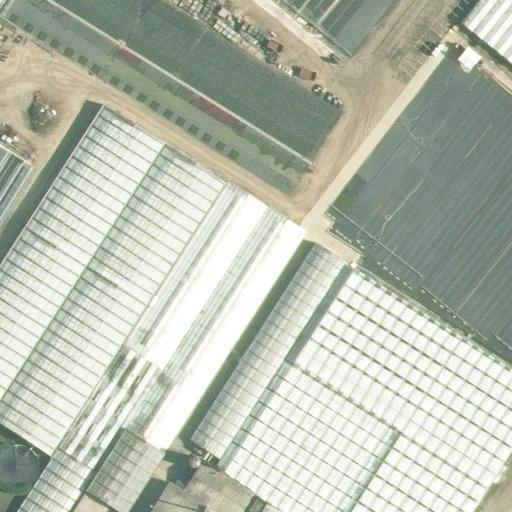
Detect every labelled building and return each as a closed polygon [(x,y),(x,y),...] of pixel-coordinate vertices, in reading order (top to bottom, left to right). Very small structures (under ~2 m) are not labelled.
[(279,0),(322,33),(327,41),(337,43),(324,17),(332,6),(328,0),(279,0)] [(511,0),(491,0),(449,53),(511,102),(511,0)] [(102,105),(0,264),(0,425),(51,458),(15,511),(107,511),(110,507),(116,511),(126,511),(305,232),(228,182),(226,185),(102,105)] [(386,123),(321,219),(511,345),(511,160),(507,157),(498,159),(491,154),(489,157),(481,152),(476,154),(452,151),(436,155),(429,151),(432,147),(427,144),(428,133),(413,131),(409,138),(386,123)] [(0,227),(36,170),(0,147),(0,227)] [(345,262),(315,243),(189,441),(219,460),(214,469),(253,494),(267,503),(281,511),(471,511),(511,449),(511,371),(344,264),(345,262)] [(214,469),(203,461),(182,492),(206,507),(213,511),(241,511),(253,494),(214,469)] [(182,492),(168,483),(149,511),(202,511),(206,507),(182,492)] [(281,511),(267,503),(261,511),(281,511)]
